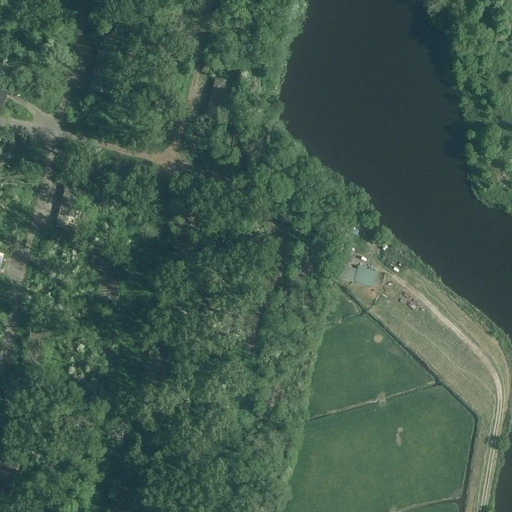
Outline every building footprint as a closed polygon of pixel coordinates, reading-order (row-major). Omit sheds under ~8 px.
[(184,21),(185,17),(173,14),(171,24),(183,26),(184,21)] [(89,91),(108,96),(118,56),(98,52),(97,57),(95,67),(92,77),(90,87),(89,91)] [(41,67),(32,78),(42,87),(44,85),(41,83),(48,75),(50,77),(52,75),(41,67)] [(205,120),(225,125),(234,85),(215,80),(214,86),(211,96),(209,106),(207,115),(205,120)] [(249,109),(246,109),(247,105),(241,104),(238,113),(245,114),(246,111),(249,112),(249,109)] [(509,165),(510,160),(508,160),(507,160),(504,161),(503,161),(500,163),(499,165),(497,167),(496,169),(496,172),(496,174),(497,177),(498,179),(500,181),(502,182),(505,183),(507,184),(506,179),(505,179),(504,178),(502,177),(501,176),(501,175),(500,174),(500,173),(500,172),(500,171),(500,169),(501,168),(502,167),(502,166),(504,166),(505,165),(506,165),(508,164),(509,165)] [(511,166),(510,165),(511,160),(510,160),(509,165),(508,164),(506,165),(505,165),(504,166),(502,166),(502,167),(501,168),(500,169),(500,171),(500,172),(500,173),(500,174),(501,175),(501,176),(502,177),(504,178),(505,179),(506,179),(507,184),(507,185),(508,185),(507,179),(509,179),(510,179),(511,178),(511,177),(511,174),(511,175),(511,176),(510,176),(509,177),(508,177),(507,177),(506,177),(505,177),(504,177),(503,176),(502,175),(502,174),(502,173),(502,171),(502,170),(502,169),(503,168),(504,167),(505,167),(506,166),(507,166),(508,166),(509,166),(510,167),(511,167),(511,168),(511,166)] [(56,228),(75,232),(85,193),(65,188),(64,193),(62,204),(59,214),(57,223),(56,228)] [(173,256),(192,261),(202,221),(182,216),(181,222),(178,232),(176,242),(174,251),(173,256)] [(333,278),(353,283),(356,269),(347,267),(352,245),(341,242),(333,278)] [(289,284),(309,289),(318,249),(298,244),(297,250),(295,260),(292,270),(290,279),(289,284)] [(8,262),(9,257),(0,254),(0,274),(4,276),(5,271),(8,262)] [(374,289),(378,274),(358,267),(353,282),(374,289)] [(120,289),(121,284),(101,279),(97,298),(116,303),(118,298),(120,289)] [(224,314),(222,324),(234,327),(235,321),(236,317),(224,314)] [(23,364),(43,368),(52,329),(33,324),(32,329),(29,339),(27,349),(24,359),(23,364)] [(140,392),(160,396),(169,357),(150,352),(148,357),(146,367),(145,372),(144,377),(141,387),(140,392)] [(257,420),(276,424),(286,385),(266,380),(265,385),(262,396),(260,405),(258,415),(257,420)] [(87,425),(88,420),(69,416),(64,435),(84,440),(85,435),(87,425)] [(192,450),(189,460),(201,463),(202,458),(203,453),(192,450)] [(0,502),(10,505),(20,465),(0,460),(0,502)] [(131,511),(136,493),(117,488),(116,494),(113,504),(111,511),(131,511)]
